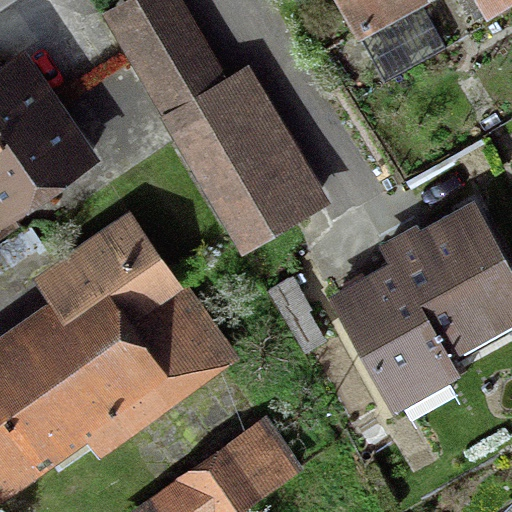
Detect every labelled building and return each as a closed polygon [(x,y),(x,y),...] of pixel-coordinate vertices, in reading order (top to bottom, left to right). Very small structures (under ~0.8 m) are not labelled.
[(171,111),(164,115),(238,241),(316,196),(242,69),(219,83),(169,0),(155,0),(118,21),(171,111)] [(337,0),(358,38),(425,0),(337,0)] [(479,0),(487,13),(509,0),(479,0)] [(0,220),(12,212),(3,199),(69,154),(15,74),(0,84),(0,220)] [(416,230),(385,247),(398,271),(399,272),(442,350),(444,349),(511,310),(511,277),(474,209),(421,239),(416,230)] [(50,272),(77,311),(0,365),(0,464),(36,438),(52,460),(95,430),(103,441),(218,358),(168,286),(176,281),(130,216),(50,272)] [(453,365),(444,349),(442,350),(399,272),(398,271),(378,282),(374,274),(334,297),(391,400),(399,395),(410,415),(455,391),(443,370),(453,365)] [(323,335),(289,278),(270,291),(303,347),(323,335)] [(229,511),(295,467),(266,425),(140,511),(229,511)]
